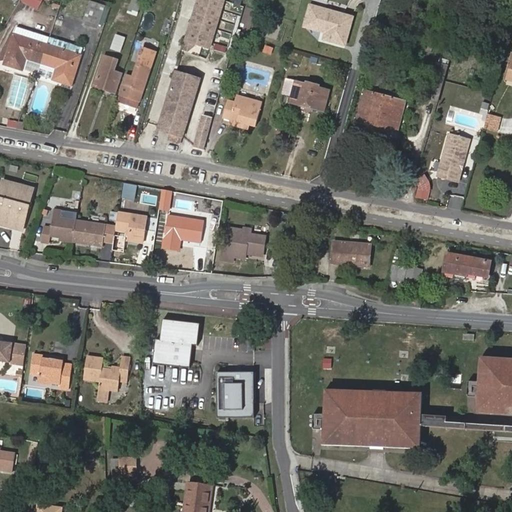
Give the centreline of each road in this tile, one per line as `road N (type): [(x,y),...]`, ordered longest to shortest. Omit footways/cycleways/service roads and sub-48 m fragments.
road 1 (residential): [(511,227),(0,133)]
road 2 (residential): [(280,308),(282,449),(292,511)]
road 3 (tertiary): [(385,313),(511,323)]
road 4 (tertiary): [(282,290),(213,285),(160,294)]
road 5 (tertiary): [(160,294),(280,308)]
